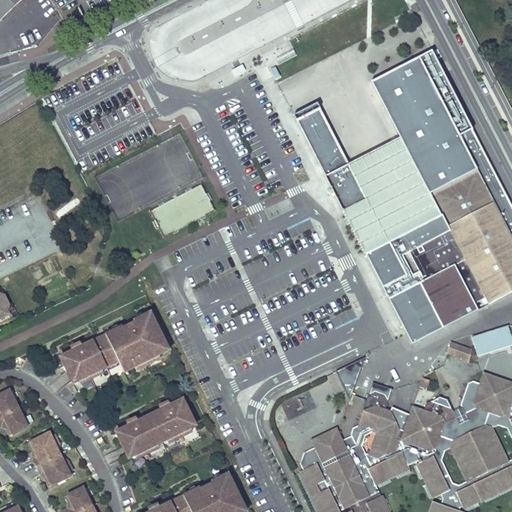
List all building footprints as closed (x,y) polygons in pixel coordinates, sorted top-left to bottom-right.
[(0,0),(0,20),(0,21),(22,0),(0,0)] [(293,51),(275,60),(278,66),(296,57),(293,51)] [(431,51),(371,83),(400,139),(439,216),(373,250),(365,255),(412,346),(511,293),(511,208),(499,182),(483,152),(482,148),(478,141),(474,134),(468,121),(431,51)] [(296,121),(320,109),(317,104),(293,116),(296,121)] [(320,109),(296,121),(343,212),(367,200),(349,165),(320,109)] [(400,139),(349,165),(367,200),(343,212),(354,234),(365,255),(373,250),(439,216),(400,139)] [(202,185),(151,209),(163,235),(214,211),(202,185)] [(0,320),(10,315),(6,308),(10,306),(4,296),(1,297),(0,296),(0,320)] [(60,359),(73,385),(79,382),(101,371),(119,362),(124,373),(136,368),(158,356),(169,351),(150,314),(137,320),(135,327),(141,340),(131,345),(125,331),(119,329),(81,348),(85,356),(76,360),(73,352),(60,359)] [(137,320),(119,329),(125,331),(131,345),(141,340),(135,327),(137,320)] [(511,342),(507,327),(471,338),(477,357),(511,345),(511,342)] [(451,342),(446,354),(467,362),(472,350),(451,342)] [(73,352),(76,360),(85,356),(81,348),(80,345),(74,348),(75,351),(73,352)] [(136,368),(138,371),(160,360),(158,356),(136,368)] [(103,375),(101,371),(79,382),(81,386),(103,375)] [(511,383),(483,373),(479,384),(472,403),(476,409),(501,417),(506,414),(511,397),(511,383)] [(423,378),(420,387),(426,389),(429,380),(423,378)] [(497,426),(501,417),(476,409),(472,403),(479,384),(472,382),(467,384),(460,404),(462,408),(464,413),(455,418),(453,412),(451,409),(430,402),(426,404),(423,410),(449,449),(466,483),(480,502),(481,504),(511,488),(511,477),(508,462),(492,428),(497,426)] [(8,427),(6,430),(10,436),(28,427),(9,391),(0,395),(0,427),(7,424),(8,427)] [(449,449),(423,410),(412,407),(404,431),(399,429),(390,411),(385,409),(388,401),(384,395),(375,392),(368,395),(357,426),(353,428),(351,436),(355,444),(346,448),(349,455),(325,467),(315,447),(303,453),(300,464),(303,470),(299,472),(319,511),(318,511),(390,511),(382,495),(381,496),(378,497),(377,493),(379,492),(376,486),(409,470),(407,465),(417,461),(419,463),(416,465),(432,499),(440,495),(441,499),(440,505),(431,502),(427,511),(460,511),(459,511),(459,509),(462,507),(463,510),(480,502),(466,483),(459,486),(452,484),(440,461),(444,451),(449,449)] [(511,397),(506,414),(501,417),(497,426),(507,429),(511,440),(511,459),(508,462),(511,477),(511,397)] [(129,460),(134,457),(157,446),(167,441),(190,429),(195,427),(182,400),(170,406),(173,414),(165,418),(161,411),(137,423),(140,430),(132,435),(128,427),(116,434),(129,460)] [(161,411),(165,418),(173,414),(170,406),(168,403),(162,406),(164,409),(161,411)] [(462,408),(453,412),(455,418),(464,413),(462,408)] [(128,427),(132,435),(140,430),(137,423),(135,420),(129,423),(131,426),(128,427)] [(311,440),(315,447),(325,467),(349,455),(346,448),(342,440),(336,428),(311,440)] [(191,433),(190,429),(167,441),(169,444),(191,433)] [(48,478),(46,479),(50,487),(71,477),(69,472),(65,464),(66,463),(66,462),(58,446),(58,445),(56,446),(52,438),(49,433),(28,444),(32,452),(34,451),(36,454),(34,455),(35,457),(32,459),(40,475),(43,474),(44,476),(46,475),(48,478)] [(55,436),(52,438),(56,446),(58,445),(58,446),(60,445),(55,436)] [(351,436),(342,440),(346,448),(355,444),(351,436)] [(159,449),(157,446),(134,457),(136,461),(159,449)] [(66,462),(66,463),(65,464),(69,472),(73,470),(68,461),(66,462)] [(246,511),(228,475),(214,482),(212,488),(219,501),(209,506),(202,493),(196,491),(159,509),(160,511),(246,511)] [(214,482),(196,491),(202,493),(209,506),(219,501),(212,488),(214,482)] [(94,511),(83,488),(65,497),(68,504),(72,504),(73,506),(61,511),(94,511)]
